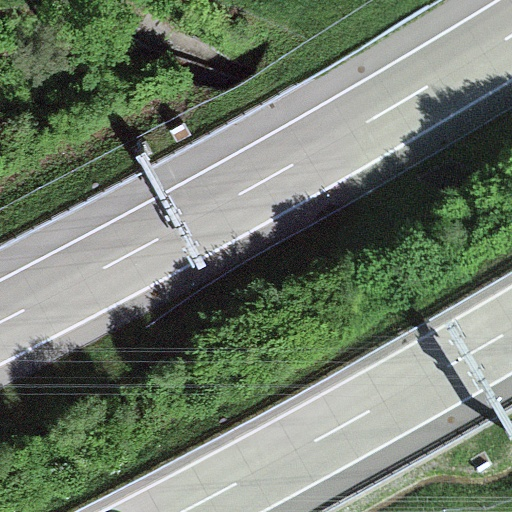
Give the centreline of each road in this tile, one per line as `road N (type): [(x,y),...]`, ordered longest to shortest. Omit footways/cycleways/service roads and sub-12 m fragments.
road 1 (motorway): [(511,35),(0,322)]
road 2 (motorway): [(186,511),(511,332)]
